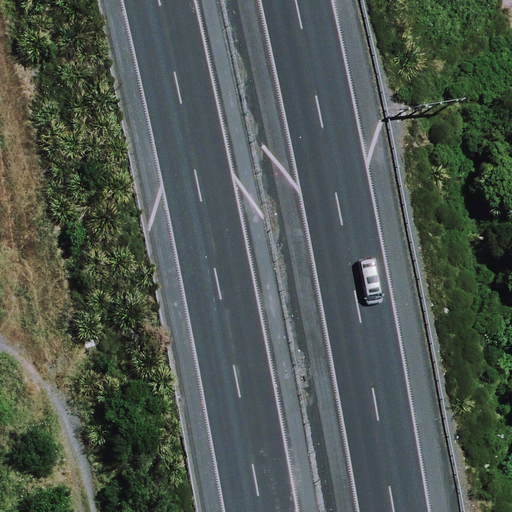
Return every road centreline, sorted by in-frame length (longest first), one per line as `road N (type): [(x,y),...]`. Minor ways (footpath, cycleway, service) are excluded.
road 1 (motorway): [(249,511),(149,0)]
road 2 (motorway): [(299,0),(338,177),(392,511)]
